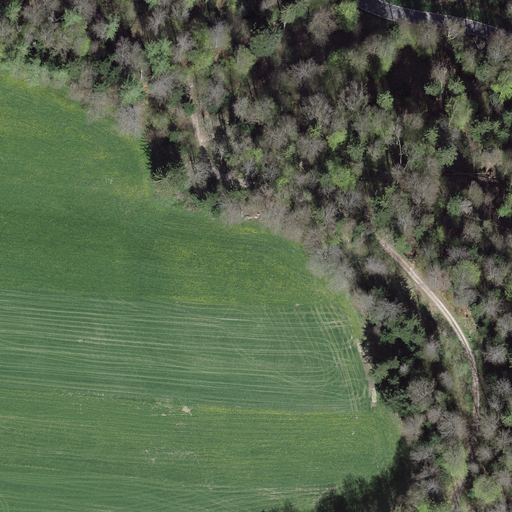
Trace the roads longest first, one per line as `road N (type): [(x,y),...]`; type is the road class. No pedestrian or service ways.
road 1 (track): [(448,511),(472,456),(475,420),(472,365),(456,329),(366,230),(327,206),(208,166)]
road 2 (track): [(208,166),(178,74),(69,0)]
road 3 (tertiary): [(362,0),(511,41)]
